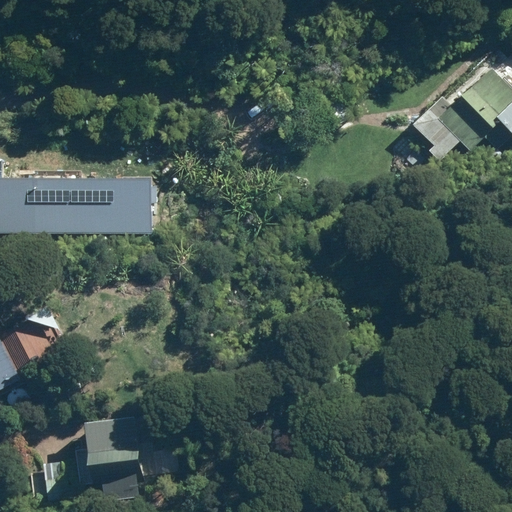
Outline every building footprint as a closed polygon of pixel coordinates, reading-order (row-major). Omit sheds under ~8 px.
[(414,132),(442,159),(458,143),(470,155),(484,140),(497,152),(511,136),(511,92),(491,72),(451,113),(442,104),(414,132)] [(3,163),(0,163),(0,234),(152,233),(152,178),(3,179),(3,163)] [(0,392),(19,382),(0,345),(0,392)] [(137,440),(89,447),(94,481),(102,479),(106,505),(140,500),(135,473),(143,472),(137,440)] [(61,465),(43,467),(49,503),(69,501),(67,480),(63,481),(61,465)]
